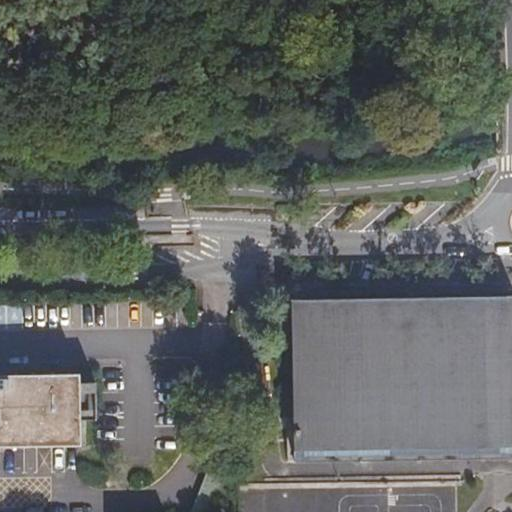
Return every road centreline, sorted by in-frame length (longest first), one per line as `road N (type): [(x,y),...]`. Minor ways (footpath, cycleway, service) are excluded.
road 1 (secondary): [(0,274),(127,275),(232,263)]
road 2 (secondary): [(232,228),(0,229)]
road 3 (secondary): [(287,245),(440,243)]
